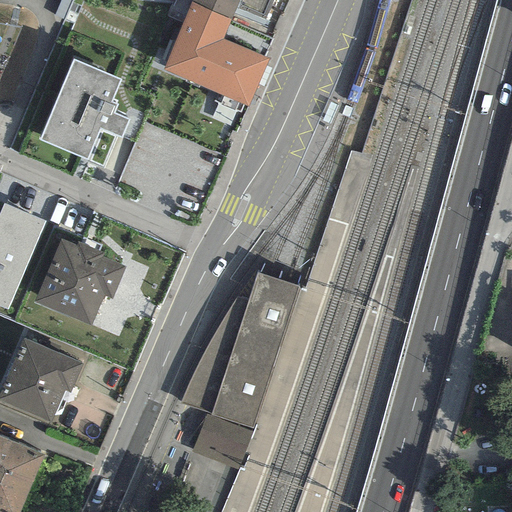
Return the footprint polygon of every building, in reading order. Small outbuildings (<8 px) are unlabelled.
[(231,15),(196,0),(190,0),(163,65),(249,101),(269,55),(222,35),(231,15)] [(196,0),(231,15),(237,0),(196,0)] [(121,80),(72,60),(39,140),(87,160),(100,129),(121,137),(128,120),(113,114),(116,105),(111,103),(121,80)] [(44,221),(3,204),(0,210),(0,307),(7,311),(44,221)] [(103,253),(78,242),(76,246),(60,240),(33,302),(90,326),(104,296),(111,299),(125,268),(101,258),(103,253)] [(247,301),(209,413),(253,429),(298,286),(286,283),(269,277),(256,273),(247,301)] [(179,403),(209,413),(247,301),(235,297),(195,366),(179,403)] [(83,360),(22,334),(0,386),(0,396),(49,417),(63,385),(70,389),(83,360)] [(251,435),(207,418),(196,448),(241,466),(251,435)] [(16,511),(43,451),(0,432),(0,510),(4,511),(16,511)] [(191,511),(211,511),(225,478),(209,471),(191,511)]
